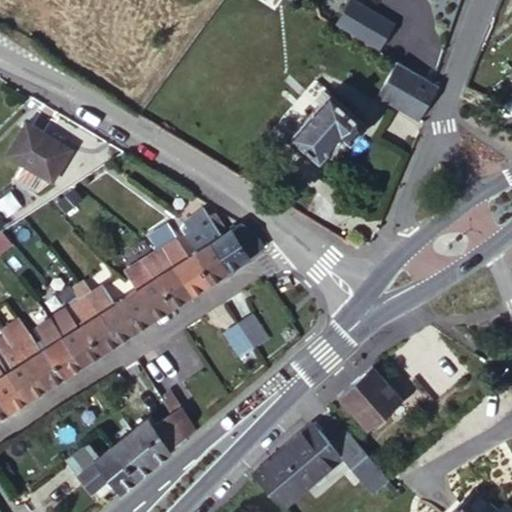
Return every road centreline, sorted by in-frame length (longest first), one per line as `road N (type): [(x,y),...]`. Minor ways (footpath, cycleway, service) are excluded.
road 1 (residential): [(294,239),(0,427)]
road 2 (residential): [(294,239),(245,201),(0,57)]
road 3 (secondary): [(322,349),(128,496)]
road 4 (secondary): [(177,511),(322,349)]
road 5 (residential): [(442,127),(481,0)]
road 6 (residential): [(442,127),(408,203),(409,244)]
